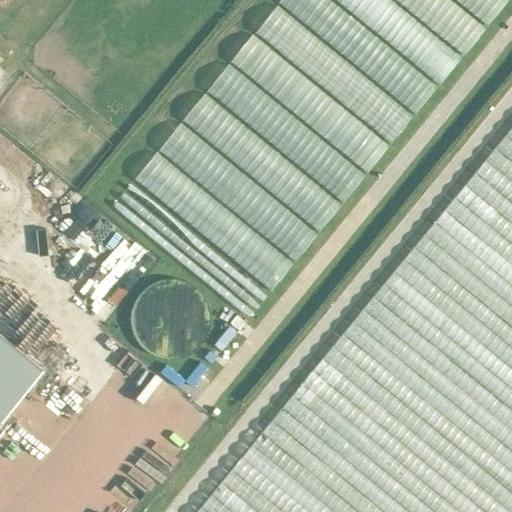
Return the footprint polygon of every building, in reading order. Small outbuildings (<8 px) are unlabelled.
[(276,293),(500,0),(276,0),(137,182),(188,221),(180,231),(187,236),(180,246),(210,268),(217,259),(219,260),(224,253),(276,293)] [(37,182),(23,202),(43,216),(57,197),(37,182)] [(83,198),(66,216),(103,248),(119,230),(83,198)] [(0,233),(18,250),(37,230),(18,211),(0,230),(0,233)] [(46,239),(30,258),(68,288),(84,269),(46,239)] [(131,241),(88,303),(109,318),(153,256),(131,241)] [(0,264),(0,296),(50,339),(67,319),(0,264)] [(0,405),(30,369),(0,343),(0,405)] [(138,399),(158,375),(148,367),(128,390),(138,399)] [(79,439),(25,511),(129,511),(184,441),(149,415),(113,464),(79,439)] [(214,425),(171,474),(181,482),(224,433),(214,425)]
